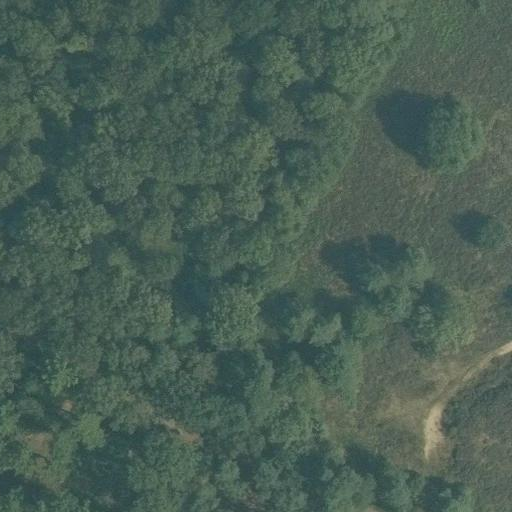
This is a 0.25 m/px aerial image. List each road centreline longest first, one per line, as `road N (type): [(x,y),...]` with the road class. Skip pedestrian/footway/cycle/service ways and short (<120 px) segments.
road 1 (track): [(159,417),(363,0)]
road 2 (track): [(0,322),(159,417),(355,511)]
road 3 (track): [(124,0),(0,281)]
